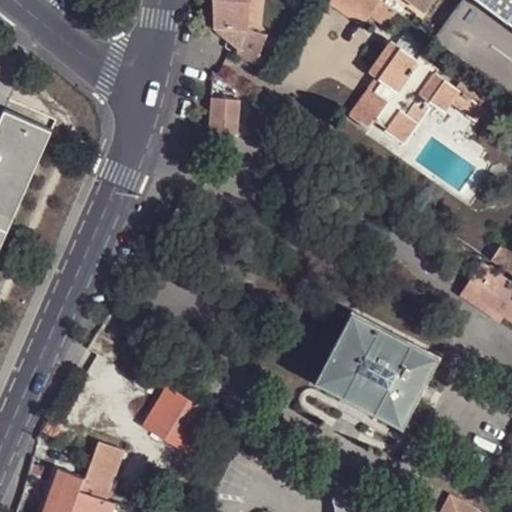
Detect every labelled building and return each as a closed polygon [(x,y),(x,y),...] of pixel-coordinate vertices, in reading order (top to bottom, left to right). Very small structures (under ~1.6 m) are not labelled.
[(212,0),(213,24),(246,28),(248,0),(212,0)] [(365,25),(330,0),(329,0),(328,2),(363,27),(365,25)] [(330,0),(365,25),(372,16),(373,14),(389,25),(397,13),(394,10),(378,0),(330,0)] [(405,0),(423,13),(433,0),(405,0)] [(511,0),(478,0),(511,24),(511,0)] [(389,25),(373,14),(372,16),(387,27),(389,25)] [(237,48),(235,53),(253,64),(257,55),(265,36),(250,30),(246,28),(213,24),(214,28),(237,48)] [(376,79),(350,116),(400,152),(428,115),(427,114),(432,105),(447,113),(452,107),(477,124),(485,111),(436,75),(438,71),(420,58),(418,61),(392,43),(369,73),(376,79)] [(257,55),(253,64),(268,73),(273,65),(257,55)] [(464,69),(468,64),(458,57),(455,62),(464,69)] [(237,133),(240,99),(210,96),(207,131),(237,133)] [(5,107),(0,117),(0,224),(8,229),(53,128),(5,107)] [(0,224),(0,247),(8,229),(0,224)] [(491,263),(511,277),(511,255),(500,249),(491,263)] [(511,283),(482,262),(464,288),(502,314),(511,320),(511,283)] [(502,314),(464,288),(461,292),(499,318),(502,314)] [(439,358),(352,313),(316,383),(342,398),(375,415),(402,429),(439,358)] [(203,388),(213,372),(206,368),(196,384),(203,388)] [(166,386),(141,426),(185,453),(210,413),(166,386)] [(55,436),(64,423),(49,414),(42,425),(41,428),(55,436)] [(84,478),(57,469),(42,511),(111,511),(114,503),(105,500),(123,450),(97,441),(84,478)] [(29,467),(27,473),(41,477),(44,467),(31,462),(29,467)] [(478,511),(480,510),(450,494),(440,511),(437,511),(423,504),(419,511),(399,511),(390,507),(387,511),(379,511),(374,509),(376,505),(339,485),(332,499),(333,502),(334,506),(335,511),(334,511),(478,511)]
